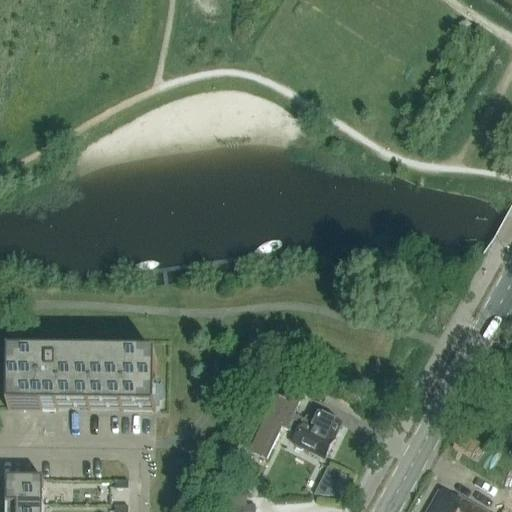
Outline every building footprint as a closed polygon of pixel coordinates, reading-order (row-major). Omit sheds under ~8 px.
[(156,414),(156,358),(9,356),(8,412),(156,414)] [(283,430),(298,438),(294,445),(326,461),(342,428),(317,415),(314,421),(308,417),(305,422),(294,417),(305,397),(283,386),(250,453),(268,462),(283,430)] [(337,498),(347,478),(329,469),(315,497),(337,498)] [(7,482),(7,507),(44,508),(44,482),(7,482)] [(129,483),(116,483),(116,491),(129,492),(129,483)] [(482,511),(457,497),(455,501),(440,492),(427,511),(482,511)]
